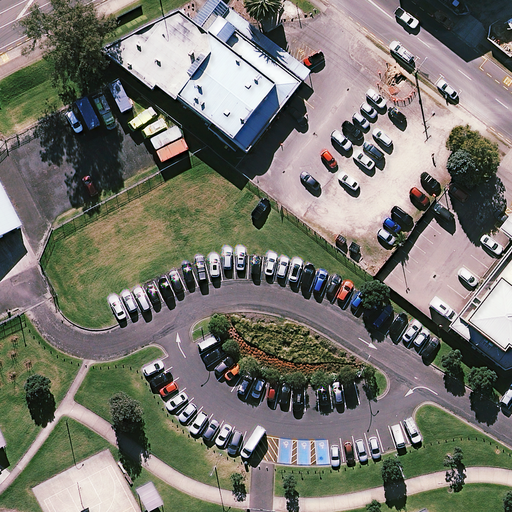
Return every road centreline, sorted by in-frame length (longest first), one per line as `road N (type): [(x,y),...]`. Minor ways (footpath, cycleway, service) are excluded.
road 1 (residential): [(38,305),(62,337),(107,346),(204,302),(278,298),(316,310),(511,431)]
road 2 (tertiary): [(369,0),(511,112)]
